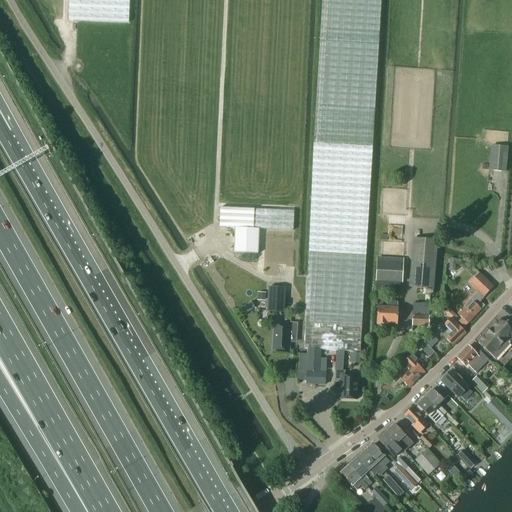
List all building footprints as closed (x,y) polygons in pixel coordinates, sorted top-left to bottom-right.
[(130,22),(130,0),(71,0),(71,20),(130,22)] [(372,148),(381,0),(323,0),(317,145),(304,349),(308,349),(307,371),(316,372),(316,373),(307,372),(306,385),(325,385),(325,373),(319,373),(319,372),(320,372),(321,350),(360,352),(372,148)] [(505,172),(507,148),(491,146),(489,171),(505,172)] [(220,208),(219,228),(232,228),(232,230),(235,230),(234,253),(258,254),(259,229),(293,231),(294,211),(220,208)] [(433,289),(437,241),(413,239),(409,287),(433,289)] [(402,283),(403,263),(377,261),(376,281),(375,293),(394,294),(399,291),(400,283),(402,283)] [(472,299),(463,308),(458,314),(462,318),(458,322),(464,328),(474,317),(484,306),(479,302),(484,297),(493,287),(479,275),(470,285),(478,292),(474,297),(472,299)] [(283,312),(285,288),(268,287),(267,312),(283,312)] [(396,325),(398,302),(387,302),(387,307),(378,307),(377,325),(387,325),(396,325)] [(428,327),(430,304),(413,304),(412,316),(413,316),(412,326),(428,327)] [(465,333),(451,319),(444,326),(448,330),(443,336),(452,345),(465,333)] [(511,331),(503,323),(500,320),(499,320),(498,321),(478,343),(495,359),(509,344),(511,343),(510,342),(511,339),(511,331)] [(296,342),(297,324),(290,323),(290,328),(274,327),(272,350),(289,351),(289,341),(296,342)] [(435,343),(427,335),(423,340),(428,346),(430,348),(435,343)] [(424,350),(428,346),(423,340),(418,344),(424,350)] [(489,360),(478,350),(474,353),(468,347),(457,358),(465,366),(467,364),(476,373),(489,360)] [(425,373),(417,365),(423,358),(415,351),(401,365),(417,380),(425,373)] [(417,380),(401,365),(389,377),(394,382),(398,378),(409,388),(417,380)] [(452,370),(442,381),(458,398),(460,396),(464,400),(471,393),(467,389),(469,387),(452,370)] [(356,400),(357,377),(345,376),(345,371),(335,371),(335,383),(341,383),(340,400),(356,400)] [(487,388),(476,377),(471,383),(483,393),(487,388)] [(447,413),(439,405),(447,397),(439,389),(435,393),(431,389),(427,393),(428,394),(424,398),(443,417),(444,416),(455,428),(458,425),(447,413)] [(384,398),(379,403),(384,408),(389,403),(384,398)] [(443,417),(424,398),(421,401),(420,401),(416,404),(418,406),(414,410),(424,420),(427,416),(435,424),(443,417)] [(493,400),(488,405),(498,415),(503,410),(493,400)] [(428,425),(421,417),(412,408),(404,416),(413,425),(411,426),(419,434),(428,425)] [(394,425),(386,432),(397,444),(402,449),(403,450),(411,443),(410,442),(405,436),(394,425)] [(378,440),(388,451),(389,451),(395,457),(402,449),(397,444),(386,432),(378,440)] [(432,445),(424,436),(420,439),(429,448),(432,445)] [(453,442),(448,447),(456,455),(461,450),(453,442)] [(372,444),(364,452),(383,473),(387,469),(385,467),(389,463),(383,457),(372,444)] [(440,465),(427,450),(415,460),(428,476),(440,465)] [(364,452),(356,459),(367,472),(367,471),(373,477),(377,473),(380,476),(383,473),(364,452)] [(399,458),(395,462),(404,471),(408,467),(399,458)] [(363,475),(367,472),(356,459),(349,466),(368,487),(371,484),(363,475)] [(399,465),(393,471),(404,483),(410,478),(399,465)] [(349,466),(341,473),(352,485),(356,490),(360,486),(364,490),(368,487),(349,466)] [(452,466),(448,470),(456,479),(460,475),(452,466)] [(388,476),(383,480),(391,489),(396,485),(388,476)] [(389,501),(376,487),(371,492),(384,506),(389,501)] [(375,499),(367,506),(373,511),(384,511),(386,511),(375,499)]
